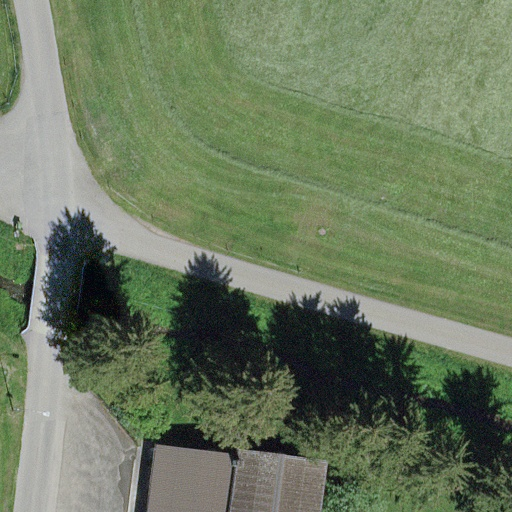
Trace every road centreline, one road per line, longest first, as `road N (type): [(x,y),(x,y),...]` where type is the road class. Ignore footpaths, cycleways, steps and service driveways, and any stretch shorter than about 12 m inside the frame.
road 1 (unclassified): [(511,354),(63,215)]
road 2 (unclassified): [(23,0),(63,215)]
road 3 (unclassified): [(53,364),(34,511)]
